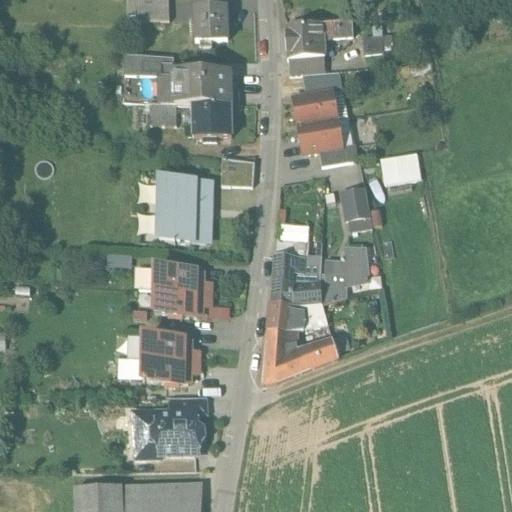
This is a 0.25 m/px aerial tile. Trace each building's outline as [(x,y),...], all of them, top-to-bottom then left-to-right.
[(165,1),(127,2),(128,29),(167,27),(165,1)] [(226,11),(193,13),(194,46),(227,44),(226,11)] [(357,27),(351,28),(352,41),(359,41),(357,27)] [(351,28),(334,29),(335,42),(352,41),(351,28)] [(334,29),(321,30),(322,43),(335,42),(334,29)] [(321,30),(285,33),(287,64),(323,61),(322,43),(321,30)] [(390,39),(362,43),(364,59),(381,57),(380,50),(391,48),(390,39)] [(167,64),(125,64),(126,85),(173,84),(173,77),(167,77),(167,64)] [(229,76),(173,77),(173,84),(173,111),(192,111),(230,110),(229,76)] [(331,95),(300,101),(295,107),(299,130),(336,124),(331,95)] [(230,110),(192,111),(193,142),(231,141),(230,110)] [(173,111),(150,112),(150,132),(176,132),(175,111),(173,111)] [(336,124),(299,130),(303,151),(310,157),(317,156),(341,152),(336,124)] [(341,152),(317,156),(320,172),(356,165),(353,149),(341,152)] [(384,158),(388,188),(427,183),(423,153),(384,158)] [(254,167),(221,163),(221,190),(252,191),(254,167)] [(209,186),(160,185),(159,246),(207,247),(209,186)] [(365,193),(341,196),(346,226),(370,222),(365,193)] [(329,251),(330,260),(348,260),(348,251),(329,251)] [(295,262),(275,260),(274,277),(293,278),(295,262)] [(298,262),(295,262),(293,278),(304,279),(306,263),(298,262)] [(321,265),(309,264),(308,280),(315,280),(321,281),(321,265)] [(183,274),(170,274),(170,277),(157,277),(156,299),(209,300),(209,288),(201,288),(201,278),(183,277),(183,274)] [(293,285),(273,284),(271,307),(288,309),(288,308),(291,308),(293,285)] [(299,285),(293,285),(291,308),(300,308),(322,308),(320,289),(314,290),(299,291),(299,285)] [(209,300),(156,299),(156,321),(169,321),(169,323),(181,323),(182,321),(200,322),(200,312),(209,313),(209,300)] [(288,309),(271,307),(268,336),(286,337),(291,308),(288,308),(288,309)] [(300,308),(291,308),(286,337),(296,335),(300,308)] [(286,337),(268,336),(263,389),(277,387),(317,371),(311,350),(297,354),(295,348),(296,335),(286,337)] [(175,343),(163,343),(163,345),(144,345),(144,367),(197,369),(197,356),(189,355),(190,346),(175,346),(175,343)] [(331,345),(311,350),(317,371),(336,363),(331,345)] [(197,369),(144,367),(143,390),(166,391),(165,393),(176,394),(176,391),(188,391),(188,381),(196,381),(197,369)] [(207,403),(170,406),(171,420),(197,418),(197,420),(208,420),(207,403)] [(159,418),(140,419),(140,434),(138,434),(135,439),(135,449),(140,454),(145,453),(146,468),(162,467),(162,464),(195,462),(195,449),(200,449),(205,443),(205,436),(200,431),(198,432),(197,420),(197,418),(171,420),(171,425),(160,426),(159,418)] [(200,511),(202,491),(122,497),(122,511),(200,511)] [(122,511),(122,497),(75,500),(75,511),(122,511)]
